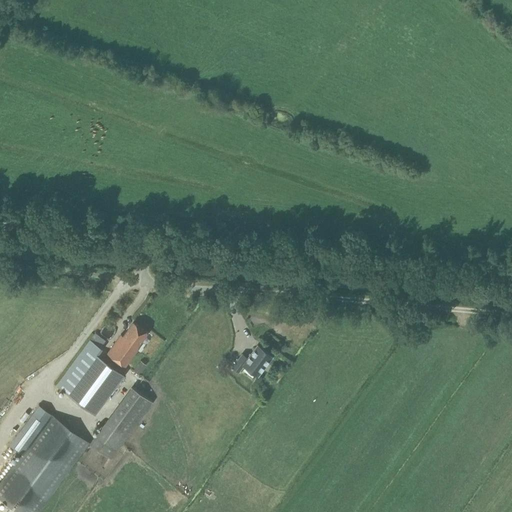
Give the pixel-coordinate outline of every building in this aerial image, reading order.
[(124,334),(121,332),(107,351),(126,364),(139,346),(137,344),(147,331),(134,321),(124,334)] [(57,383),(67,390),(66,392),(95,413),(125,373),(96,351),(100,346),(89,338),(57,383)] [(233,365),(239,369),(244,363),(257,373),(272,355),(258,344),(249,356),(243,352),(233,365)] [(139,374),(146,364),(141,360),(133,370),(139,374)] [(133,386),(97,435),(92,442),(111,457),(117,450),(152,400),(133,386)] [(0,496),(21,511),(36,511),(89,442),(51,414),(0,482),(0,496)]
